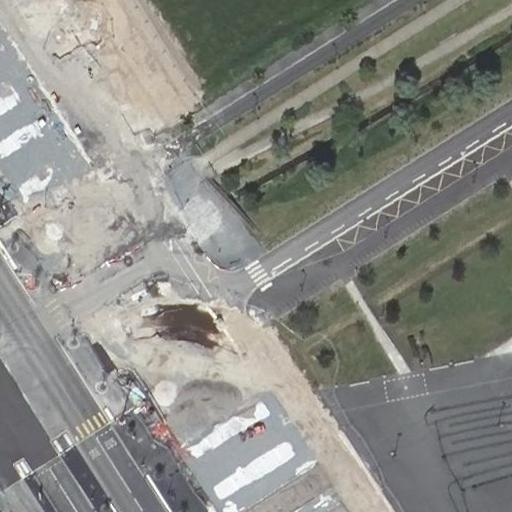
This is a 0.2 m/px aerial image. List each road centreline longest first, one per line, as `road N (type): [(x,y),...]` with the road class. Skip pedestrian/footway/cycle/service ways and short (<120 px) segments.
road 1 (unclassified): [(138,172),(218,298),(511,112)]
road 2 (unclassified): [(411,0),(138,172)]
road 3 (unclassified): [(23,0),(138,172)]
